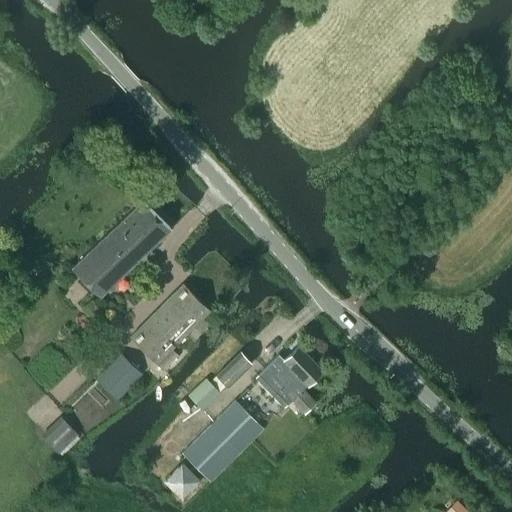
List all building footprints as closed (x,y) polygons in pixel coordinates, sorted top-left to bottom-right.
[(99,297),(170,229),(142,200),(71,269),(99,297)] [(193,341),(207,324),(201,318),(208,311),(182,284),(130,337),(156,363),(185,334),(193,341)] [(277,354),(262,370),(254,377),(283,407),(291,399),(303,412),(314,403),(301,390),(321,370),(298,346),(283,360),(277,354)] [(162,370),(177,355),(171,349),(156,364),(162,370)] [(226,387),(251,363),(240,352),(209,382),(205,378),(187,395),(202,411),(220,393),(218,391),(224,385),(226,387)] [(115,400),(141,374),(119,353),(94,379),(115,400)] [(235,400),(181,453),(209,481),(263,428),(235,400)] [(59,416),(39,435),(57,454),(77,434),(59,416)]
